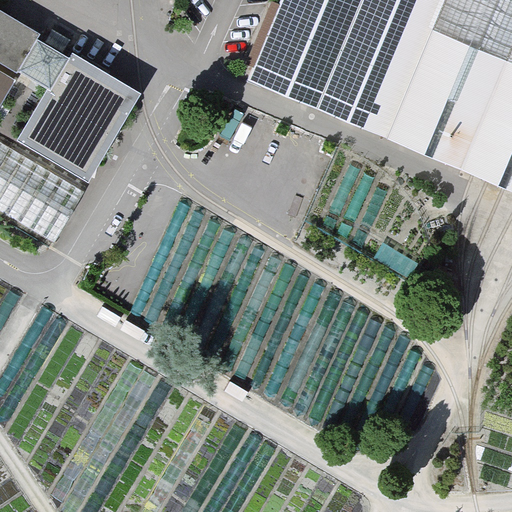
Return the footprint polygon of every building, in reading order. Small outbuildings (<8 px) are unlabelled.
[(430,159),(475,50),(511,65),(511,0),(282,0),(248,81),(430,159)] [(40,38),(0,13),(0,66),(17,77),(19,74),(51,94),(70,64),(37,44),(40,38)] [(511,65),(475,50),(430,159),(472,177),(487,183),(504,190),(511,193),(511,65)] [(0,108),(16,83),(0,73),(0,108)] [(84,192),(0,143),(0,211),(54,244),(84,192)]
